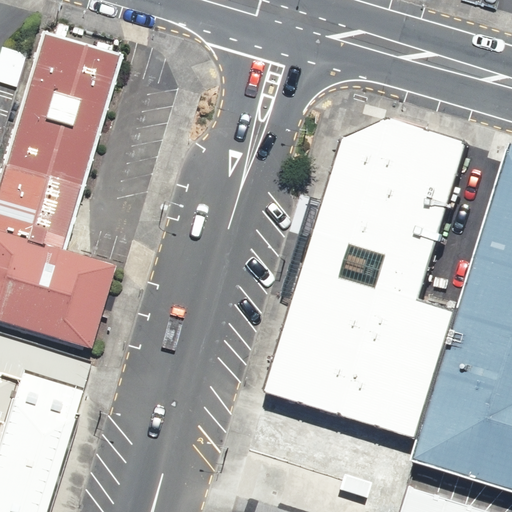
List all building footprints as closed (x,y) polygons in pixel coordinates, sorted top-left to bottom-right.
[(113,46),(37,22),(0,142),(0,321),(80,346),(106,261),(52,245),(113,46)] [(291,300),(262,393),(414,440),(454,311),(420,300),(468,144),(387,119),(340,140),(319,210),(291,300)] [(414,440),(408,461),(511,493),(511,143),(507,143),(454,311),(414,440)] [(279,296),(291,300),(319,210),(306,206),(279,296)] [(0,326),(0,511),(40,511),(89,354),(0,326)] [(482,511),(401,487),(393,511),(482,511)]
